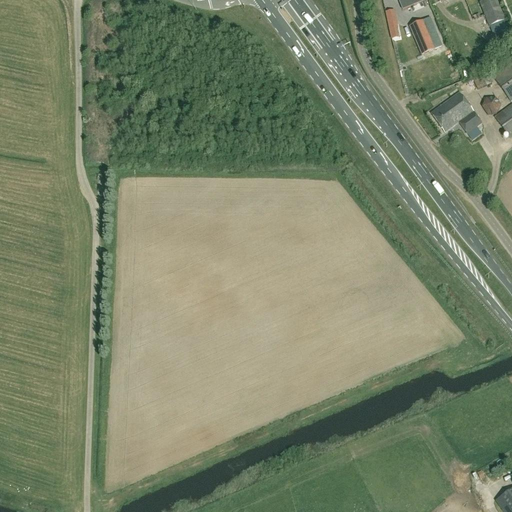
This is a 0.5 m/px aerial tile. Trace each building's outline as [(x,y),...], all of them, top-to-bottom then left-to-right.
[(399,0),(404,10),(407,8),(423,2),(422,0),(399,0)] [(489,27),(506,21),(497,0),(486,0),(479,3),(489,27)] [(483,17),(471,22),(479,41),(491,36),(483,17)] [(396,20),(388,22),(390,31),(398,29),(396,20)] [(434,51),(431,43),(422,22),(410,27),(418,48),(422,56),(434,51)] [(511,103),(511,102),(511,65),(493,79),(511,103)] [(478,90),(493,84),(489,75),(473,81),(478,90)] [(467,135),(482,124),(459,93),(431,115),(445,134),(459,124),(467,135)] [(497,115),(501,106),(496,97),(486,99),(482,107),(487,115),(497,115)] [(511,106),(495,118),(510,139),(511,137),(511,106)] [(511,511),(511,490),(495,502),(502,511),(511,511)]
